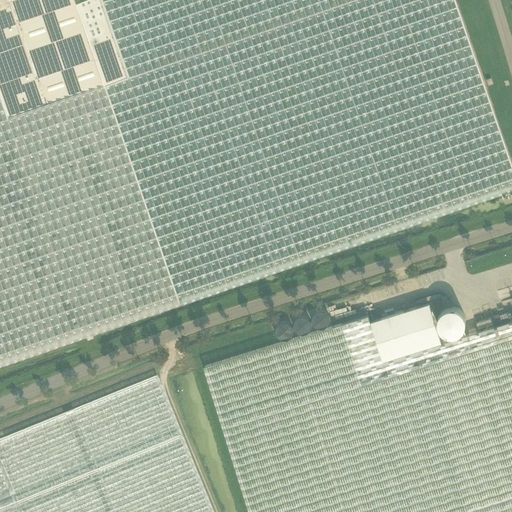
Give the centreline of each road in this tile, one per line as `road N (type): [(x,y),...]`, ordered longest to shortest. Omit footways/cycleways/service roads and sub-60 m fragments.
road 1 (unclassified): [(511,226),(183,329),(0,405)]
road 2 (track): [(170,334),(162,381),(215,511)]
